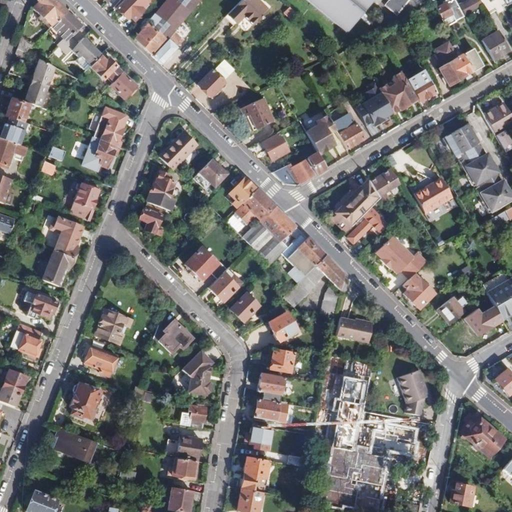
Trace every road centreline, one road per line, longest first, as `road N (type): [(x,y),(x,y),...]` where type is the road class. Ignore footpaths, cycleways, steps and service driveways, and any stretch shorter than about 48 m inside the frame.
road 1 (residential): [(110,227),(238,357),(212,511)]
road 2 (residential): [(110,227),(1,511)]
road 3 (residential): [(511,73),(284,202)]
road 4 (tertiary): [(459,373),(284,202)]
road 5 (tertiary): [(284,202),(166,87)]
road 6 (residential): [(166,87),(110,227)]
road 7 (residential): [(459,373),(429,511)]
road 8 (tertiary): [(166,87),(76,0)]
